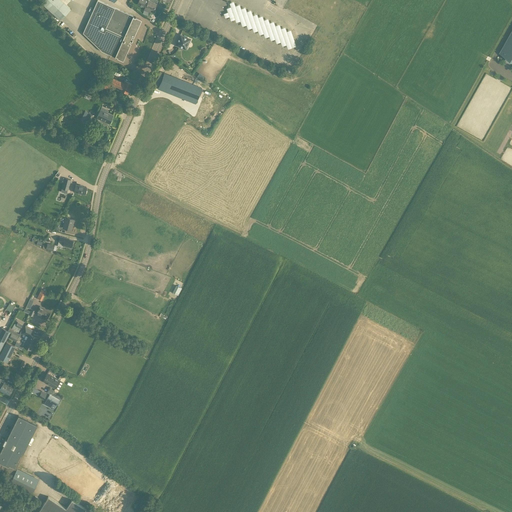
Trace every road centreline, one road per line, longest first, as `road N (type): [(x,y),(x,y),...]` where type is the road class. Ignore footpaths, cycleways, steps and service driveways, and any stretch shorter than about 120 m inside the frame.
road 1 (tertiary): [(12,406),(84,260),(114,149),(178,0)]
road 2 (unknown): [(249,0),(296,26),(301,37),(290,54),(211,23)]
